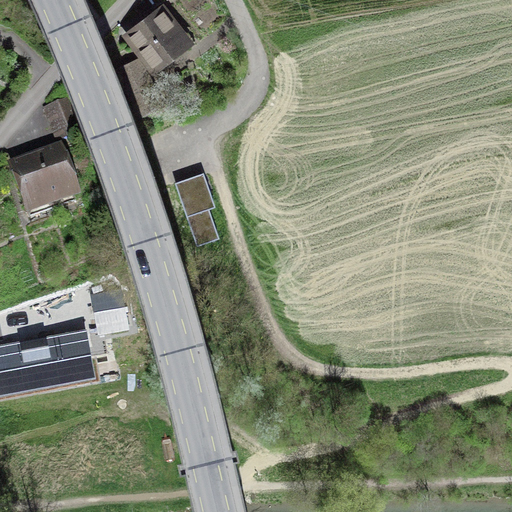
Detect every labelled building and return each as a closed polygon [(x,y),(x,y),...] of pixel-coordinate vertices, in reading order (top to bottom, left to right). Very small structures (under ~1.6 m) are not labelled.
[(185,42),(163,12),(135,33),(130,37),(153,66),(185,42)] [(131,68),(120,74),(130,96),(139,116),(160,106),(151,87),(141,91),(131,68)] [(67,103),(50,109),(61,141),(78,134),(67,103)] [(73,196),(60,159),(59,159),(57,153),(51,155),(54,161),(15,175),(28,212),(73,196)] [(219,238),(208,209),(215,207),(203,173),(175,183),(197,245),(219,238)] [(130,328),(123,288),(91,294),(99,334),(130,328)] [(0,394),(97,377),(87,328),(0,344),(0,394)]
